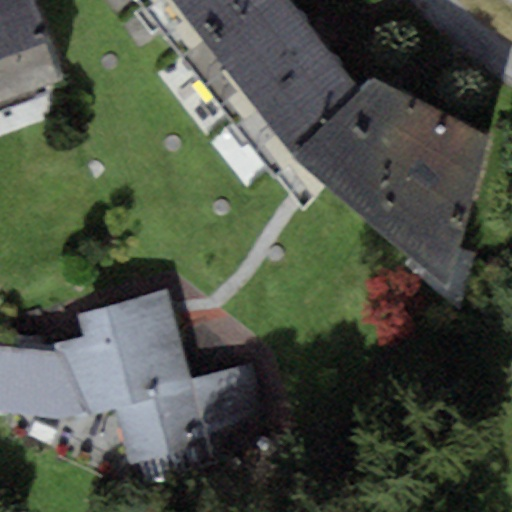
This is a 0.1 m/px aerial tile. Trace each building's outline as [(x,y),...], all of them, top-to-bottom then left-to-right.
[(26,0),(0,0),(0,106),(56,87),(26,0)] [(137,0),(181,58),(257,0),(137,0)] [(305,147),(354,96),(282,0),(257,0),(181,58),(279,171),(305,147)] [(354,96),(305,147),(457,277),(492,145),(369,80),(354,96)] [(79,352),(13,352),(2,407),(54,413),(90,483),(286,423),(266,371),(217,392),(186,291),(109,315),(113,336),(79,352)]
